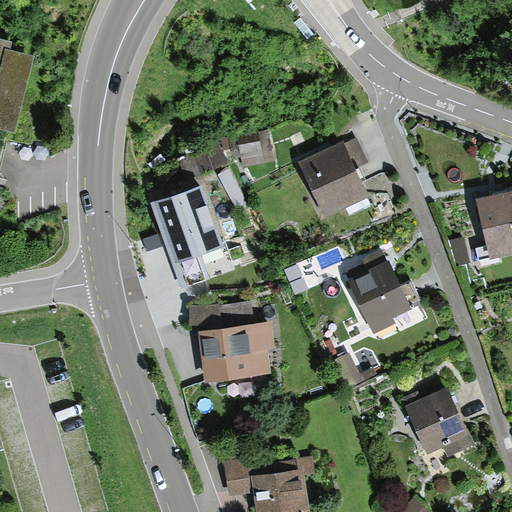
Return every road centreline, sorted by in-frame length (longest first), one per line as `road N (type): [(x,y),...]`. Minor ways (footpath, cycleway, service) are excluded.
road 1 (residential): [(393,77),(380,107),(383,124),(454,293),(511,467)]
road 2 (tertiary): [(106,280),(96,181),(100,119),(139,0)]
road 3 (tertiary): [(184,511),(106,280)]
road 4 (residential): [(511,122),(393,77)]
